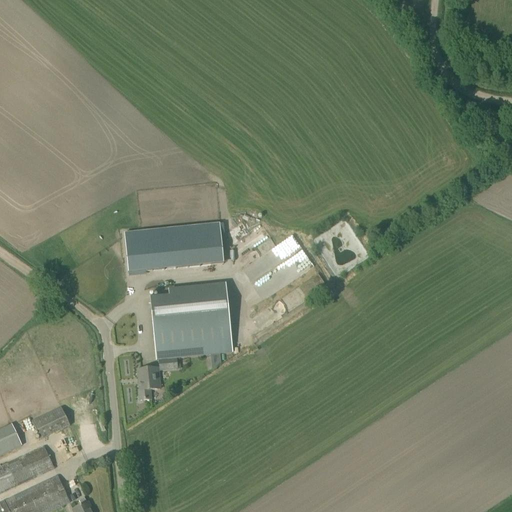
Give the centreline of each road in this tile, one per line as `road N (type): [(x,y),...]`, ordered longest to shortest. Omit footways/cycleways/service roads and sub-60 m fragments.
road 1 (unclassified): [(125,511),(108,343),(98,323),(52,289)]
road 2 (track): [(435,0),(438,67),(458,86),(511,100)]
